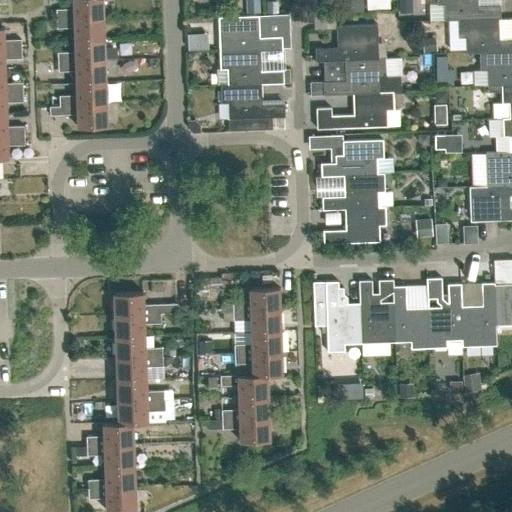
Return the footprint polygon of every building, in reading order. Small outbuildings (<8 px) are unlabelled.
[(72,0),(73,8),(56,9),(56,18),(103,16),(102,0),(72,0)] [(258,0),(245,0),(246,13),(259,13),(258,0)] [(349,0),(350,11),(363,11),(362,0),(349,0)] [(374,0),(366,0),(367,9),(375,9),(374,0)] [(477,0),(436,0),(437,4),(443,3),(444,19),(444,20),(457,19),(498,17),(498,18),(500,18),(500,4),(477,5),(477,0)] [(277,1),(266,1),(266,13),(277,13),(277,1)] [(259,15),(218,16),(219,50),(260,49),(282,49),(282,46),(282,35),(259,36),(259,15)] [(56,28),(74,27),(74,39),(104,38),(103,16),(56,18),(56,28)] [(466,52),(479,52),(511,50),(511,37),(499,38),(498,18),(498,17),(457,19),(458,37),(465,36),(466,52)] [(315,61),(344,60),(344,59),(378,58),(378,57),(377,24),(336,25),(337,47),(315,48),(315,61)] [(3,27),(0,26),(0,49),(21,48),(21,39),(4,39),(3,27)] [(289,35),(282,35),(282,46),(290,46),(289,35)] [(433,36),(422,38),(424,51),(435,50),(433,36)] [(74,51),(57,52),(58,61),(105,59),(104,38),(74,39),(74,51)] [(4,58),(21,58),(21,48),(0,49),(0,70),(5,71),(4,58)] [(219,50),(220,68),(227,68),(227,83),(227,84),(261,82),(261,83),(283,82),(283,69),(261,70),(260,49),(219,50)] [(511,50),(479,52),(480,70),(486,69),(487,85),(489,85),(501,85),(511,84),(511,50)] [(447,56),(436,56),(436,67),(447,67),(447,56)] [(344,59),(344,60),(345,80),(310,81),(310,95),(352,93),(379,91),(379,76),(385,76),(385,57),(378,57),(378,58),(344,59)] [(58,71),(75,70),(75,82),(105,81),(105,59),(58,61),(58,71)] [(22,82),(5,82),(5,71),(0,70),(0,92),(23,92),(22,82)] [(76,94),(59,95),(59,104),(106,102),(105,81),(75,82),(76,94)] [(271,116),(284,116),(284,103),(262,103),(261,83),(261,82),(227,84),(227,83),(220,83),(221,102),(228,102),(229,130),(272,128),(271,116)] [(508,102),(509,117),(509,118),(511,117),(511,84),(501,85),(501,103),(508,102)] [(317,128),(387,126),(387,109),(393,109),(393,90),(379,91),(352,93),(353,114),(331,114),(331,107),(316,107),(317,128)] [(446,101),(446,91),(435,91),(435,97),(440,101),(446,101)] [(6,102),(23,101),(23,92),(0,92),(0,113),(6,114),(6,102)] [(107,125),(106,102),(59,104),(59,105),(50,105),(50,114),(60,114),(77,114),(77,126),(107,125)] [(24,125),(7,126),(6,114),(0,113),(0,135),(24,135),(24,125)] [(511,117),(509,118),(509,117),(502,117),(503,136),(509,136),(510,151),(511,151),(511,117)] [(428,144),(428,133),(417,133),(417,140),(422,144),(428,144)] [(383,138),(342,140),(342,134),(330,134),(330,147),(342,147),(342,154),(335,154),(335,162),(320,162),(321,176),(343,175),(343,174),(377,173),(377,172),(376,157),(383,157),(383,138)] [(444,148),(444,134),(434,134),(434,148),(444,148)] [(7,145),(25,144),(24,135),(0,135),(0,157),(8,157),(7,145)] [(509,185),(511,185),(511,151),(510,151),(485,151),(486,185),(486,186),(509,185)] [(378,206),(378,191),(384,191),(384,172),(377,172),(377,173),(343,174),(343,175),(344,195),(321,196),(322,209),(344,208),(378,206)] [(444,177),(437,177),(437,186),(447,186),(447,180),(444,177)] [(470,221),(477,220),(511,219),(511,205),(510,206),(510,195),(511,195),(511,185),(509,185),(486,186),(486,185),(469,186),(470,221)] [(344,208),(345,229),(323,229),(323,243),(379,241),(379,224),(386,224),(385,206),(378,206),(344,208)] [(430,218),(416,219),(417,236),(431,234),(430,218)] [(442,302),(442,285),(441,277),(426,277),(426,286),(427,306),(428,347),(446,346),(446,339),(461,339),(462,339),(461,305),(460,283),(447,283),(448,306),(447,306),(442,302)] [(378,294),(372,298),(371,279),(358,280),(359,302),(360,302),(361,342),(395,341),(393,300),(393,301),(392,278),(378,279),(378,294)] [(393,285),(393,278),(392,278),(393,301),(393,300),(395,341),(410,341),(410,348),(428,347),(427,306),(406,307),(405,285),(393,285)] [(314,325),(326,325),(327,351),(343,350),(343,343),(361,342),(360,302),(359,302),(339,302),(338,280),(313,281),(314,325)] [(496,345),(496,338),(495,324),(493,284),(494,283),(494,281),(481,282),(482,304),(461,305),(462,339),(461,339),(461,346),(496,345)] [(495,324),(511,323),(511,282),(494,283),(493,284),(495,324)] [(232,301),(233,311),(280,309),(279,286),(249,287),(249,300),(232,301)] [(143,291),(113,292),(114,315),(161,313),(179,312),(178,303),(143,304),(143,291)] [(222,301),(222,311),(233,311),(232,301),(222,301)] [(250,331),(280,330),(280,309),(233,311),(233,320),(250,319),(250,331)] [(233,311),(222,311),(223,320),(233,320),(233,311)] [(144,323),(161,322),(161,313),(114,315),(114,336),(144,335),(144,323)] [(251,343),(234,344),(234,354),(281,352),(280,330),(250,331),(251,343)] [(162,346),(145,347),(144,335),(114,336),(115,358),(162,356),(162,346)] [(211,352),(210,340),(198,341),(198,352),(211,352)] [(267,375),(282,374),(281,352),(234,354),(234,363),(252,362),(252,374),(267,374),(267,375)] [(146,366),(163,366),(162,356),(115,358),(116,379),(146,378),(146,366)] [(172,356),(162,356),(163,366),(165,366),(172,359),(172,356)] [(478,373),(463,375),(465,388),(465,390),(472,389),(480,388),(479,386),(479,382),(478,373)] [(220,385),(237,385),(238,397),(268,395),(267,375),(267,374),(252,374),(220,375),(220,385)] [(163,390),(146,390),(146,378),(116,379),(117,401),(164,399),(163,390)] [(362,381),(346,382),(347,399),(363,398),(362,381)] [(450,391),(461,391),(461,382),(450,382),(450,391)] [(412,383),(399,383),(399,391),(399,396),(412,396),(412,391),(412,383)] [(238,409),(221,409),(221,419),(268,417),(268,395),(238,397),(238,409)] [(147,409),(164,409),(164,399),(117,401),(117,422),(132,422),(132,423),(147,422),(147,409)] [(239,441),(269,439),(268,417),(221,419),(222,428),(239,428),(239,441)] [(103,435),(86,436),(86,445),(133,443),(132,423),(132,422),(117,422),(102,422),(103,435)] [(86,455),(104,454),(104,466),(134,465),(133,443),(86,445),(86,455)] [(104,466),(104,478),(87,479),(88,488),(135,487),(134,465),(104,466)] [(88,488),(88,498),(105,497),(106,510),(135,509),(135,487),(88,488)]
